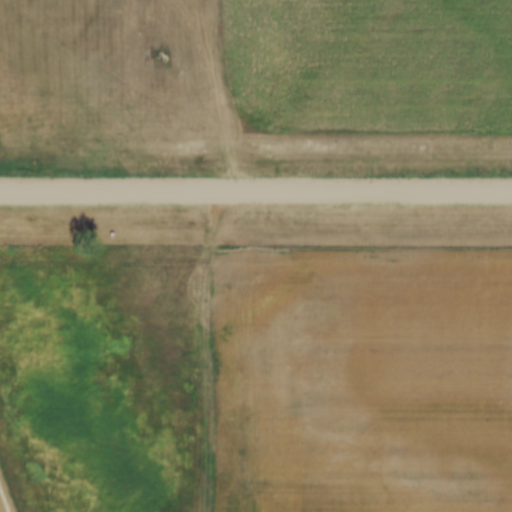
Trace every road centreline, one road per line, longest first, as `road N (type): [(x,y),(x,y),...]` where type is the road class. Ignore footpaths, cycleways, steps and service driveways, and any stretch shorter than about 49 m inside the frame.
road 1 (residential): [(511,191),(0,191)]
road 2 (track): [(220,192),(206,307),(226,410),(232,511)]
road 3 (track): [(251,192),(232,156),(218,93),(217,0)]
